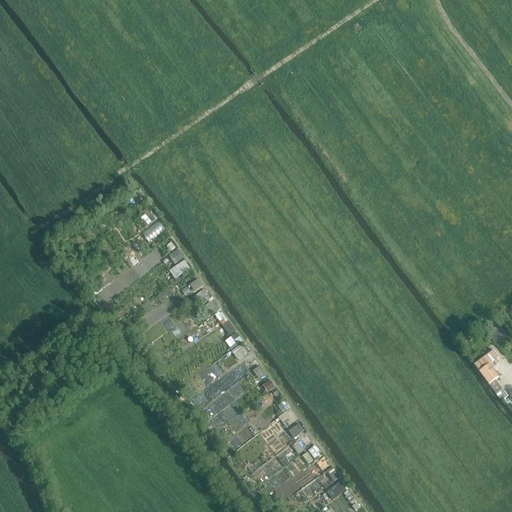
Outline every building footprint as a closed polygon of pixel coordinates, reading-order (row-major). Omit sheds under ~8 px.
[(143,233),(150,242),(166,230),(159,221),(143,233)] [(169,255),(176,264),(184,258),(178,249),(169,255)] [(176,278),(191,269),(185,259),(170,269),(176,278)] [(190,283),(194,291),(204,287),(201,278),(190,283)] [(205,305),(206,304),(215,315),(222,309),(206,288),(197,295),(205,305)] [(212,329),(222,323),(230,336),(238,331),(225,309),(207,320),(212,329)] [(499,325),(487,334),(494,344),(507,335),(499,325)] [(230,348),(243,343),(239,333),(226,338),(230,348)] [(245,341),(238,345),(240,347),(243,345),(248,354),(252,352),(245,341)] [(243,347),(233,352),(238,360),(248,355),(243,347)] [(475,365),(502,401),(509,397),(496,380),(500,377),(491,365),(500,358),(494,350),(475,365)] [(251,362),(261,379),(267,376),(257,359),(251,362)] [(267,391),(276,388),(272,380),(264,383),(267,391)] [(285,401),(279,406),(285,412),(279,417),(290,430),(302,420),(285,401)] [(300,424),(290,430),(294,437),(305,431),(300,424)] [(307,432),(300,437),(307,446),(313,441),(307,432)] [(301,441),(294,444),(297,453),(304,451),(301,441)] [(316,444),(308,450),(316,460),(323,454),(316,444)] [(310,462),(314,459),(308,452),(304,455),(310,462)] [(324,474),(328,472),(334,481),(341,477),(328,458),(318,465),(324,474)] [(329,491),(334,499),(346,491),(341,484),(329,491)]
